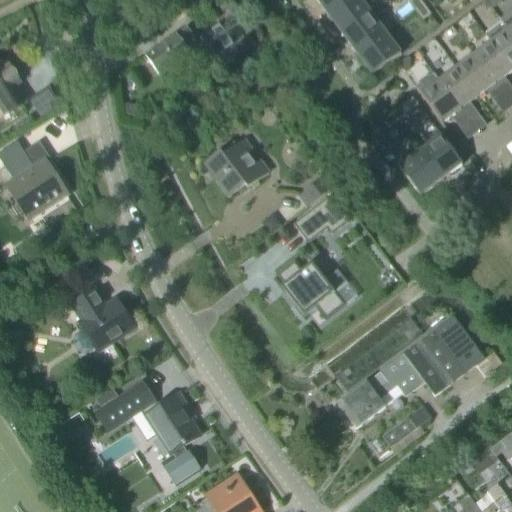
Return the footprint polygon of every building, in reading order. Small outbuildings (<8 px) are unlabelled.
[(317,0),(327,14),(346,0),(317,0)] [(346,0),(327,14),(343,34),(371,13),(360,0),(346,0)] [(411,0),(409,2),(416,11),(424,6),(419,0),(411,0)] [(500,0),(487,0),(494,8),(502,2),(500,0)] [(424,6),(416,11),(423,21),(431,15),(424,6)] [(511,11),(501,20),(511,34),(511,11)] [(343,34),(358,55),(386,34),(371,13),(343,34)] [(145,56),(158,76),(205,44),(216,59),(241,41),(227,20),(197,41),(187,27),(145,56)] [(486,35),(492,43),(511,70),(511,34),(501,20),(500,20),(502,23),(486,35)] [(358,55),(373,75),(401,55),(386,34),(358,55)] [(511,70),(492,43),(474,56),(501,92),(507,87),(502,80),(511,72),(511,70)] [(474,56),(457,69),(478,98),(489,89),(495,96),(501,92),(474,56)] [(0,122),(10,119),(25,105),(15,89),(20,86),(10,71),(5,74),(0,66),(0,122)] [(457,69),(440,82),(466,117),(472,113),(467,106),(478,98),(457,69)] [(466,117),(440,82),(434,75),(431,77),(427,78),(421,82),(420,86),(416,88),(443,124),(455,115),(460,122),(466,117)] [(126,105),(123,115),(133,117),(135,107),(126,105)] [(401,107),(392,114),(398,122),(407,115),(401,107)] [(398,122),(392,114),(382,122),(388,129),(398,122)] [(26,119),(13,127),(16,131),(17,134),(30,126),(29,123),(26,119)] [(442,136),(421,152),(442,181),(463,165),(442,136)] [(206,165),(229,197),(245,185),(248,189),(265,177),(241,144),(224,156),(222,153),(206,165)] [(66,194),(44,158),(46,156),(39,145),(12,161),(23,179),(11,187),(30,217),(66,194)] [(442,181),(421,152),(400,168),(421,196),(442,181)] [(298,198),(307,209),(334,189),(325,178),(298,198)] [(330,197),(293,226),(308,244),(326,230),(331,236),(349,222),(330,197)] [(267,220),(262,224),(269,233),(278,226),(274,221),(267,220)] [(344,306),(312,264),(301,272),(294,264),(278,276),(285,285),(281,288),(304,318),(317,307),(326,319),(344,306)] [(96,349),(99,353),(136,328),(117,299),(105,307),(95,291),(72,306),(82,321),(79,323),(84,331),(75,336),(73,345),(78,353),(88,354),(96,349)] [(485,360),(452,316),(448,310),(441,311),(439,312),(438,311),(428,318),(438,331),(338,406),(356,430),(384,408),(379,401),(397,388),(405,399),(424,384),(434,397),(477,365),(488,377),(502,366),(493,354),(485,360)] [(192,413),(180,395),(160,408),(157,402),(145,383),(97,415),(109,434),(144,411),(147,416),(173,456),(182,450),(187,458),(170,470),(181,487),(217,462),(206,446),(199,450),(194,442),(202,437),(188,416),(192,413)] [(423,407),(382,438),(395,456),(424,434),(419,428),(432,419),(423,407)] [(511,433),(500,442),(506,451),(508,454),(511,450),(511,433)] [(486,511),(511,511),(511,478),(511,477),(488,495),(496,505),(486,511)] [(257,511),(237,479),(206,498),(215,511),(257,511)] [(465,511),(481,511),(472,494),(460,501),(465,511)]
